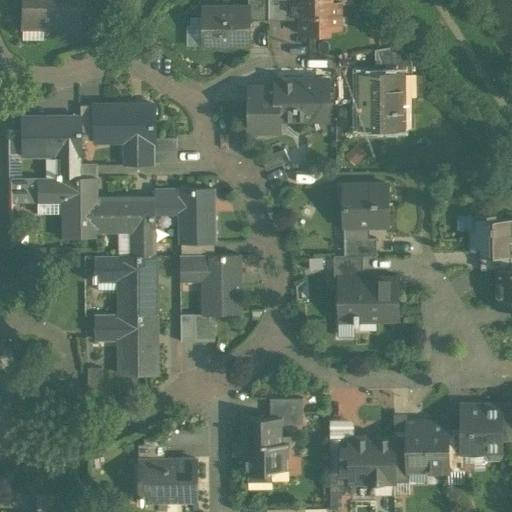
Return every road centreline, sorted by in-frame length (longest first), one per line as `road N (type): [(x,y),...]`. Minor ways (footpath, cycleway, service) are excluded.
road 1 (residential): [(268,319),(334,375),(456,372),(468,366),(471,346),(433,280)]
road 2 (residential): [(194,104),(265,226),(278,279),(268,319)]
road 3 (residential): [(9,83),(100,52),(144,60),(194,104)]
road 4 (residential): [(0,325),(45,324),(65,342),(68,441)]
road 5 (residential): [(212,376),(68,441)]
road 6 (residential): [(194,104),(241,68),(336,60)]
road 7 (residential): [(212,376),(219,511)]
